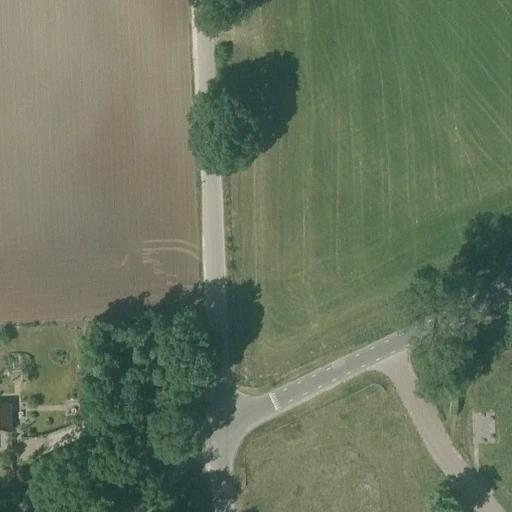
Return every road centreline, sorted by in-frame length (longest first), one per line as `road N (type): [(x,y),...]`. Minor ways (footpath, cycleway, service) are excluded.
road 1 (unclassified): [(223,429),(203,0)]
road 2 (tertiary): [(223,429),(511,291)]
road 3 (tertiary): [(57,511),(223,429)]
